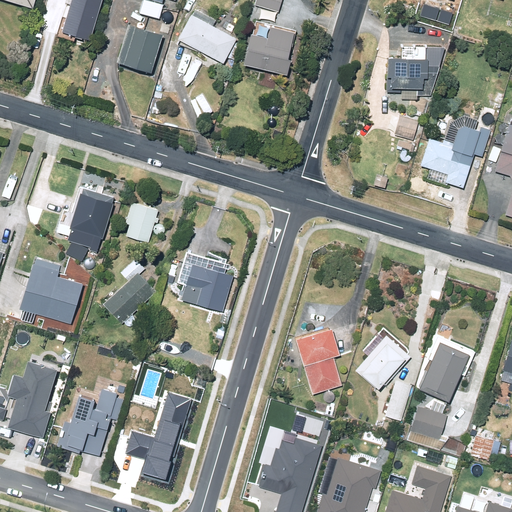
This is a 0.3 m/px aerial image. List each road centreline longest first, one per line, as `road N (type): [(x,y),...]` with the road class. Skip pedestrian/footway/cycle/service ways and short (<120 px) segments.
road 1 (residential): [(203,511),(296,196)]
road 2 (residential): [(296,196),(0,105)]
road 3 (residential): [(511,262),(296,196)]
road 4 (residential): [(296,196),(356,0)]
road 5 (unknown): [(0,303),(21,224),(19,199),(48,120)]
